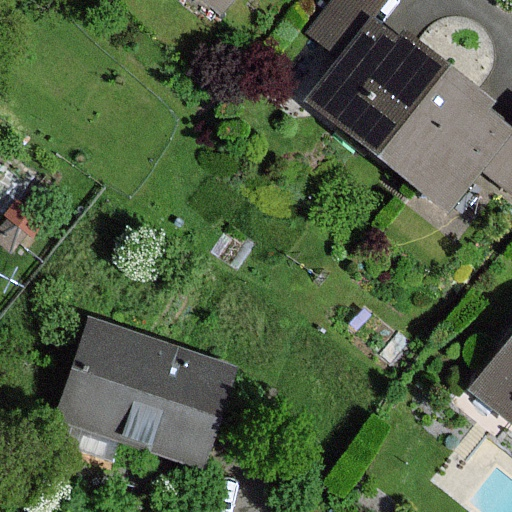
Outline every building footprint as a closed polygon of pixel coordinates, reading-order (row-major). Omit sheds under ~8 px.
[(204,0),(217,11),(226,0),(204,0)] [(303,100),(372,157),(443,71),(399,35),(392,44),(365,22),(383,0),(332,0),(306,32),(338,58),(303,100)] [(487,107),(443,71),(372,157),(441,213),(478,169),(508,194),(511,189),(511,129),(507,136),(481,115),(487,107)] [(87,322),(54,419),(196,467),(229,370),(87,322)] [(511,337),(468,392),(511,426),(511,337)]
